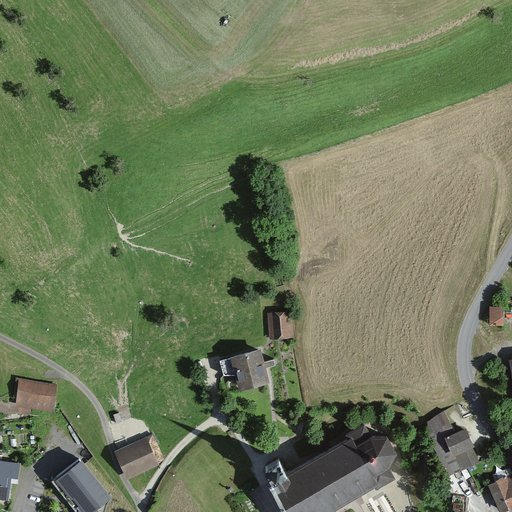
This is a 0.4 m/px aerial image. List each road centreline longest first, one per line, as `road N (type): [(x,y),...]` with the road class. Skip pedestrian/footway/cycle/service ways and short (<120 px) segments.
road 1 (residential): [(0,336),(86,390),(142,511)]
road 2 (unclassified): [(511,456),(475,396),(464,360),(474,316),(511,246)]
